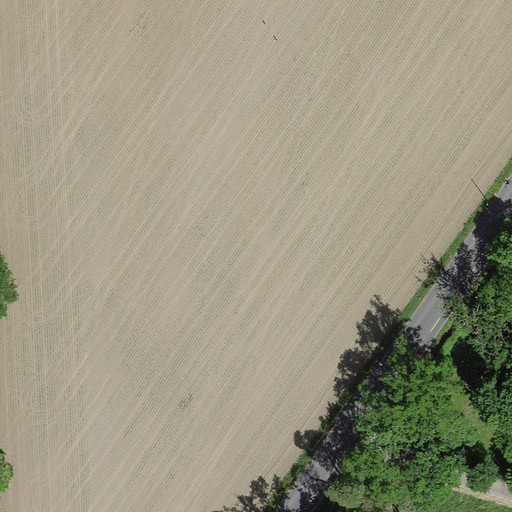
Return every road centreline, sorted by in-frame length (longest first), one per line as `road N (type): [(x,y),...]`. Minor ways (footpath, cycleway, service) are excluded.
road 1 (secondary): [(511,200),(293,511)]
road 2 (track): [(342,443),(511,493)]
